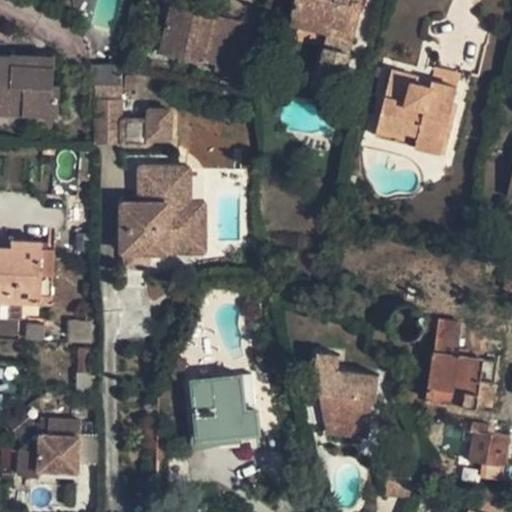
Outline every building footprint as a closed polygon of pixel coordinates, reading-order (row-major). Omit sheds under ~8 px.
[(176,0),(175,5),(213,14),(216,1),(213,0),(176,0)] [(301,0),(295,25),(331,32),(329,43),(354,49),(363,11),(354,9),(356,0),(301,0)] [(356,0),(354,9),(363,11),(366,1),(362,0),(356,0)] [(175,5),(167,4),(155,52),(212,67),(211,72),(235,77),(247,23),(213,14),(175,5)] [(331,32),(295,25),(293,34),(329,43),(331,32)] [(0,53),(0,111),(58,115),(60,84),(52,83),(54,58),(0,53)] [(460,93),(464,74),(438,69),(435,87),(417,82),(418,77),(396,73),(385,126),(421,133),(419,147),(451,154),(459,117),(452,116),(456,93),(460,93)] [(459,117),(465,94),(460,93),(456,93),(452,116),(459,117)] [(95,103),(94,134),(121,135),(121,139),(136,140),(136,137),(147,137),(169,138),(170,109),(148,108),(148,119),(122,118),(122,104),(95,103)] [(421,133),(385,126),(382,139),(419,147),(421,133)] [(140,203),(122,203),(121,252),(188,253),(189,204),(190,169),(162,168),(161,204),(140,203)] [(141,168),(140,203),(161,204),(162,168),(141,168)] [(189,204),(188,253),(203,253),(204,205),(189,204)] [(28,298),(44,300),(44,291),(48,245),(49,239),(4,234),(0,285),(0,313),(23,317),(21,337),(45,340),(47,320),(26,317),(28,298)] [(60,247),(48,245),(44,291),(55,292),(60,247)] [(283,253),(281,273),(320,278),(322,259),(283,253)] [(511,267),(507,267),(503,289),(511,290),(511,267)] [(437,322),(426,401),(475,408),(476,405),(488,407),(495,364),(457,358),(461,326),(437,322)] [(368,401),(372,401),(376,377),(338,369),(341,353),(317,349),(314,367),(317,392),(368,401)] [(194,379),(198,432),(220,430),(221,436),(242,434),(262,432),(260,410),(246,411),(244,375),(194,379)] [(364,427),(368,401),(317,392),(321,419),(364,427)] [(504,471),(508,439),(489,436),(490,427),(469,424),(469,433),(472,433),(467,465),(481,467),(504,471)] [(220,430),(198,432),(195,437),(193,447),(200,450),(243,446),(242,434),(221,436),(220,430)] [(20,455),(19,479),(37,480),(38,475),(78,476),(80,441),(38,439),(20,455)] [(503,484),(504,471),(481,467),(480,481),(503,484)] [(420,475),(387,472),(385,500),(412,502),(420,475)] [(511,511),(510,511),(507,498),(480,494),(475,511),(511,511)]
